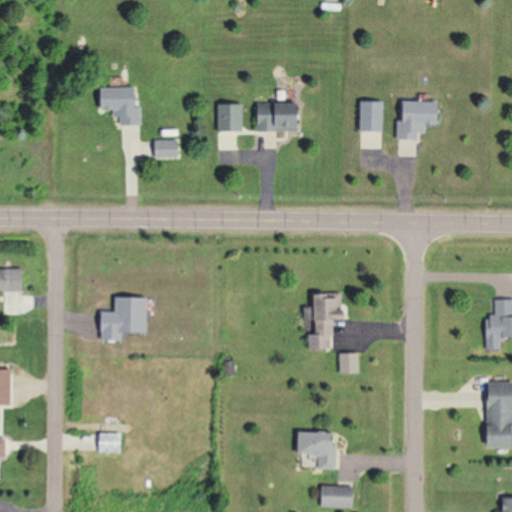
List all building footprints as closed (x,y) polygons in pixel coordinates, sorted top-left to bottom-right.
[(103,108),(118,108),(118,124),(143,124),(143,85),(103,86),(103,108)] [(258,130),(307,130),(307,112),(287,112),(287,99),(291,99),(291,91),(286,91),(286,99),(258,99),(258,130)] [(425,139),(425,124),(442,124),(443,101),(401,100),(399,138),(425,139)] [(363,130),(386,130),(386,101),(363,101),(363,130)] [(246,103),(219,103),(219,130),(246,130),(246,103)] [(181,147),(166,147),(166,140),(162,140),(162,141),(155,141),(155,155),(181,155),(181,147)] [(0,278),(0,290),(27,290),(26,268),(10,269),(10,279),(0,278)] [(328,320),(328,318),(343,319),(344,294),(318,293),(318,306),(306,305),(305,319),(328,320)] [(511,338),(511,298),(496,299),(496,315),(488,315),(488,338),(511,338)] [(309,334),(309,348),(333,348),(333,334),(309,334)] [(511,381),(487,382),(489,445),(511,445),(511,381)] [(125,432),(103,432),(103,452),(125,452),(125,432)] [(9,457),(9,438),(0,437),(0,477),(2,478),(2,457),(9,457)] [(323,507),(355,507),(355,487),(323,487),(323,507)]
